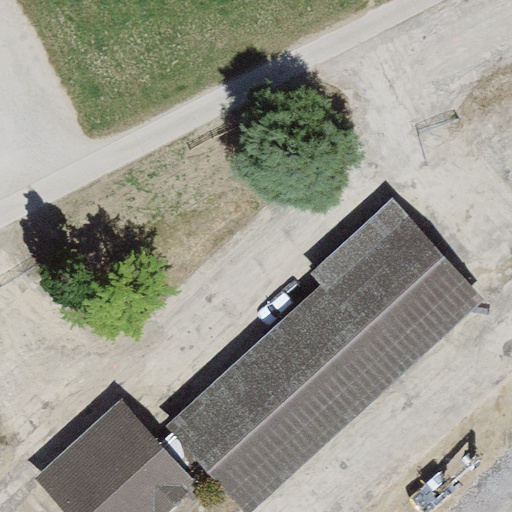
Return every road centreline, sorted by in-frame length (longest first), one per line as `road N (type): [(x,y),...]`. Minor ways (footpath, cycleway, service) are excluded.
road 1 (track): [(0,217),(424,0)]
road 2 (unknown): [(511,332),(307,509)]
road 3 (unknown): [(350,38),(511,244)]
